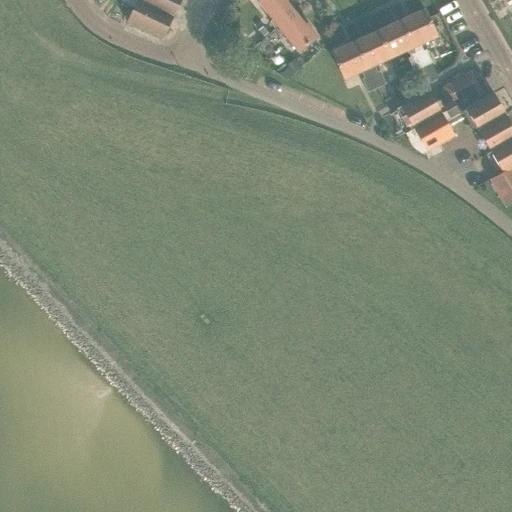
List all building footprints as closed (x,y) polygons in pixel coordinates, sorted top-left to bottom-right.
[(173,17),(138,0),(118,0),(134,7),(127,22),(162,39),(173,17)] [(138,0),(173,17),(181,0),(138,0)] [(269,23),(275,30),(295,13),(285,1),(286,0),(260,0),(258,2),(272,20),(269,23)] [(424,9),(401,20),(422,67),(431,63),(426,50),(423,51),(420,45),(437,37),(424,9)] [(305,26),(295,13),(275,30),(280,37),(283,34),(298,52),(317,37),(307,24),(305,26)] [(422,67),(401,20),(378,31),(390,58),(407,51),(410,57),(407,58),(413,71),(422,67)] [(374,66),(390,58),(378,31),(355,41),(377,88),(385,84),(379,71),(377,72),(374,66)] [(368,92),(377,88),(355,41),(331,52),(337,64),(344,80),(361,72),(364,78),(362,79),(368,92)] [(298,63),(297,62),(296,60),(279,74),(284,80),(286,79),(301,66),(298,63)] [(447,104),(443,106),(439,101),(435,103),(441,113),(445,121),(459,113),(452,101),(456,99),(453,94),(459,90),(468,107),(491,95),(478,73),(471,71),(443,87),(441,94),(447,104)] [(429,92),(415,99),(402,107),(414,129),(441,113),(435,103),(429,92)] [(491,95),(468,107),(466,109),(478,130),(505,115),(493,93),(491,95)] [(445,121),(441,113),(414,129),(426,151),(453,135),(445,121)] [(511,139),(511,126),(505,115),(478,130),(490,152),(511,139)] [(511,139),(490,152),(502,173),(511,167),(511,139)] [(511,167),(502,173),(490,179),(505,207),(511,202),(511,167)]
